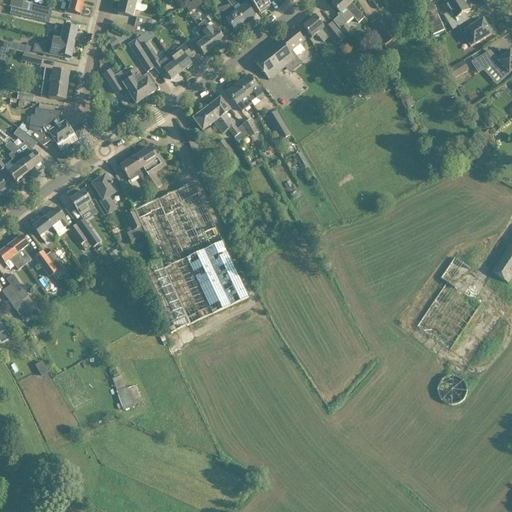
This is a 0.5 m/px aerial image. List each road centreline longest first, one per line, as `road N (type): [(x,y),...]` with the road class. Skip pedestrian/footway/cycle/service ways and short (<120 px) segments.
road 1 (tertiary): [(104,150),(215,76),(306,0)]
road 2 (residential): [(104,150),(86,85),(105,0)]
road 3 (tertiary): [(104,150),(0,225)]
